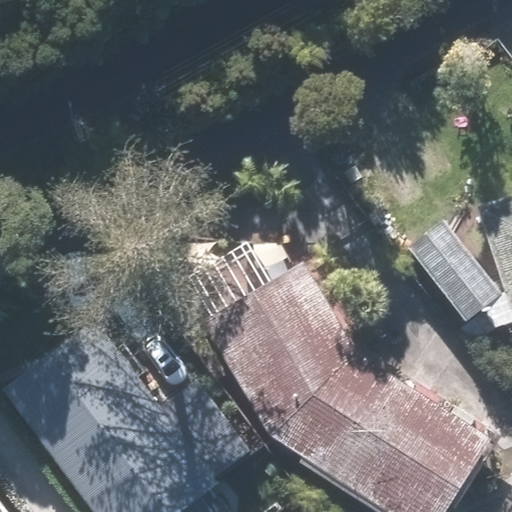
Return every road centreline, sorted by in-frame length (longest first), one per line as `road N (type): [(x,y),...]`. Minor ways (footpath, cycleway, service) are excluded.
road 1 (residential): [(482,0),(415,43),(0,246)]
road 2 (residential): [(0,153),(273,0)]
